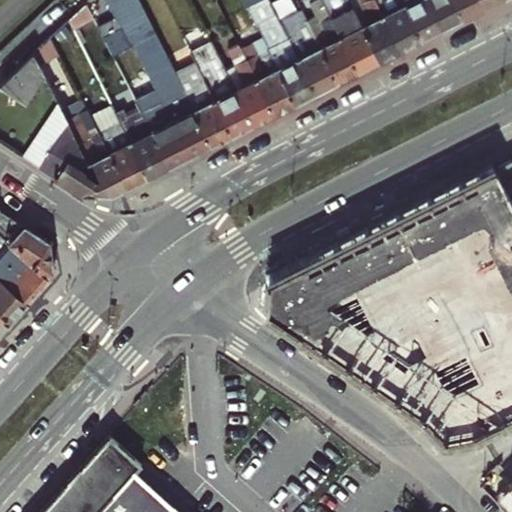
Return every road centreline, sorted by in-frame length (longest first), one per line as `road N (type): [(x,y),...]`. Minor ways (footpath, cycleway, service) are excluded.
road 1 (primary): [(511,48),(237,185),(134,257)]
road 2 (primary): [(179,290),(258,235),(511,106)]
road 3 (tertiary): [(437,481),(382,430),(179,290)]
road 4 (primary): [(0,486),(179,290)]
road 5 (primary): [(134,257),(0,405)]
road 6 (tertiary): [(0,167),(134,257)]
